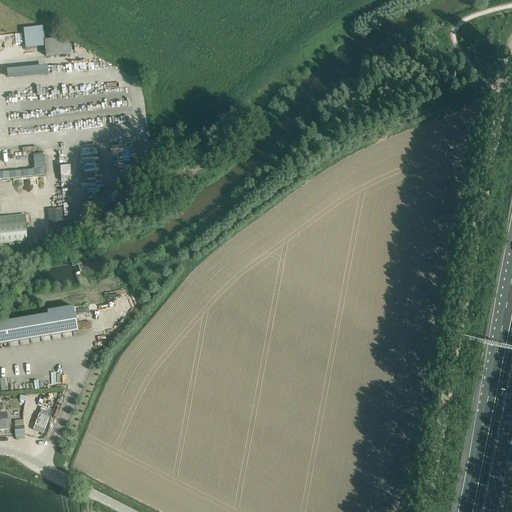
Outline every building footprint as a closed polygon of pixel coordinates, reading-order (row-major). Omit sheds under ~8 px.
[(45,47),(43,27),(24,28),(26,48),(45,47)] [(46,40),(47,56),(70,54),(69,38),(46,40)] [(0,244),(27,242),(26,232),(26,223),(0,225),(0,244)] [(49,315),(0,322),(0,345),(78,332),(74,307),(48,311),(49,315)] [(0,430),(10,430),(9,414),(0,414),(0,430)] [(40,414),(35,426),(45,430),(50,417),(40,414)] [(24,426),(15,427),(16,436),(25,435),(32,435),(34,434),(34,433),(35,433),(35,425),(24,426)]
